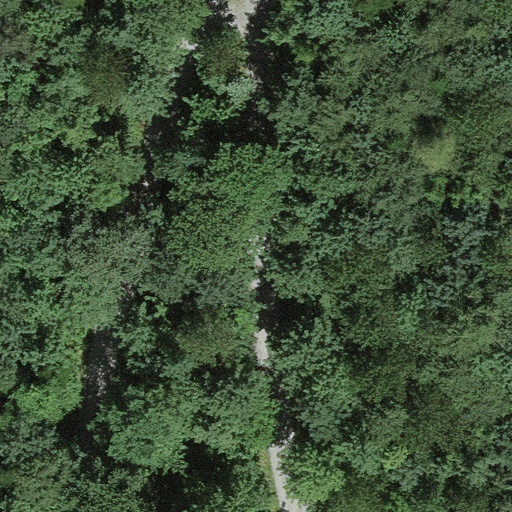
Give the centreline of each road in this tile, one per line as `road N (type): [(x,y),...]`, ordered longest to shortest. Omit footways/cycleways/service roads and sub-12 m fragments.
road 1 (track): [(73,511),(112,291),(182,37),(207,0)]
road 2 (track): [(282,475),(256,262),(260,0)]
